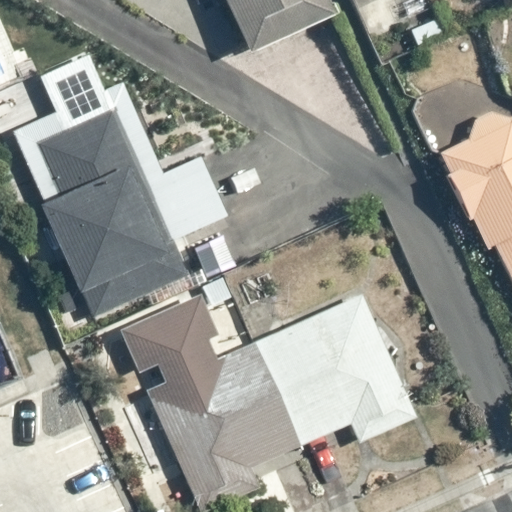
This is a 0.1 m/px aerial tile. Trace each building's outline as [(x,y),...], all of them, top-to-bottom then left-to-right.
[(220,0),(244,56),(335,17),(327,0),(220,0)] [(81,292),(92,318),(185,277),(170,242),(225,217),(199,159),(159,177),(118,86),(9,134),(40,204),(33,207),(72,296),(81,292)] [(511,117),(436,155),(446,176),(444,178),(466,223),(470,221),(485,251),(492,248),(511,289),(511,117)] [(249,470),(297,449),(251,344),(214,360),(206,342),(216,338),(198,297),(117,332),(135,374),(153,367),(161,385),(145,392),(196,511),(208,511),(258,491),(249,470)] [(251,344),(297,449),(349,427),(357,446),(415,421),(360,297),(251,344)]
